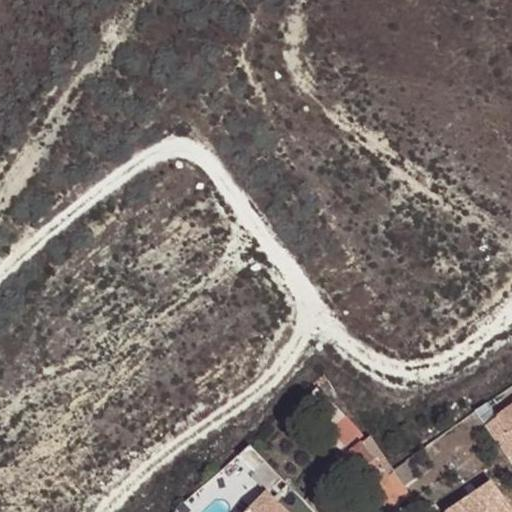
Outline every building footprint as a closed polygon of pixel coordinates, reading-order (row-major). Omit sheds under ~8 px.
[(330,435),(347,418),(329,401),(313,418),(330,435)] [(500,421),(491,405),(478,413),(489,428),(500,421)] [(511,419),(502,426),(511,441),(511,419)] [(511,441),(502,426),(492,432),(511,460),(511,441)] [(389,511),(394,511),(414,497),(407,486),(396,469),(388,459),(381,466),(368,450),(371,447),(367,442),(346,459),(389,511)] [(396,469),(407,486),(422,477),(415,468),(428,459),(422,451),(396,469)] [(482,494),(494,511),(511,511),(493,487),(482,494)] [(282,511),(265,494),(247,511),(282,511)] [(494,511),(482,494),(458,511),(494,511)]
